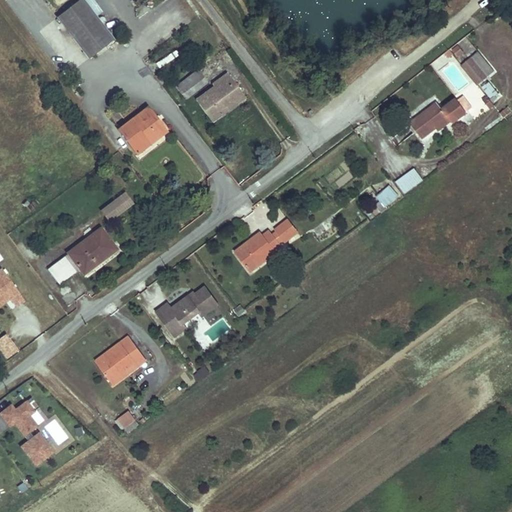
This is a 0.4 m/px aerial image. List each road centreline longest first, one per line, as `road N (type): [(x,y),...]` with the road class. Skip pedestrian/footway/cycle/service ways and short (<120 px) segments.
road 1 (residential): [(0,383),(481,0)]
road 2 (track): [(193,511),(42,351)]
